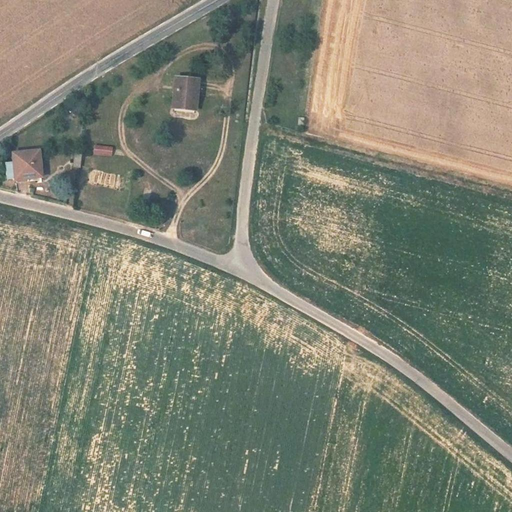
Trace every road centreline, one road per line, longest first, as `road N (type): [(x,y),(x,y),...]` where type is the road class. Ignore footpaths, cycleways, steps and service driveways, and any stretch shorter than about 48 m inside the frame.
road 1 (residential): [(244,272),(400,363),(511,455)]
road 2 (unclassified): [(244,272),(245,188),(274,0)]
road 3 (residential): [(0,195),(104,221),(244,272)]
road 4 (tertiary): [(0,135),(216,0)]
